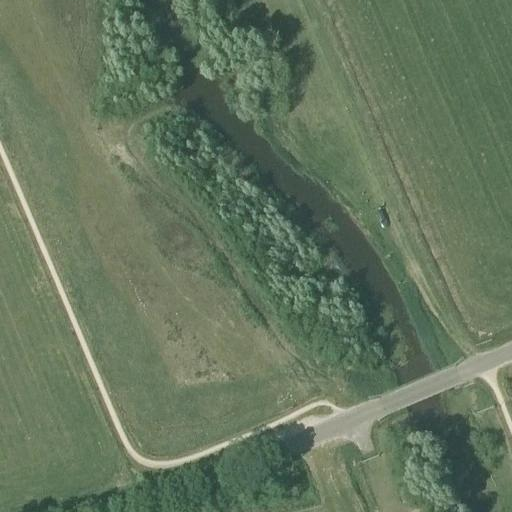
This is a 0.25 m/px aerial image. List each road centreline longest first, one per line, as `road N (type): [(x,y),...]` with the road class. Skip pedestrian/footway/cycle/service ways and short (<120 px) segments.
road 1 (unclassified): [(115,511),(511,352)]
road 2 (track): [(168,113),(163,134),(173,182),(219,247),(358,373),(365,388),(340,425)]
road 3 (track): [(483,364),(435,315),(389,225),(321,52)]
road 4 (track): [(321,52),(92,145)]
